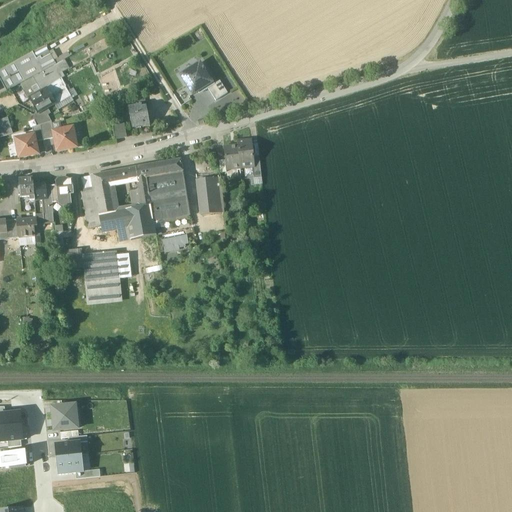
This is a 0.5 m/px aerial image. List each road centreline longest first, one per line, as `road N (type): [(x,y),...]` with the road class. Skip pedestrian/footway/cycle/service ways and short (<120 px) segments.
road 1 (residential): [(0,171),(132,153),(387,77),(428,48),(455,0)]
road 2 (residential): [(0,397),(33,406),(46,511)]
